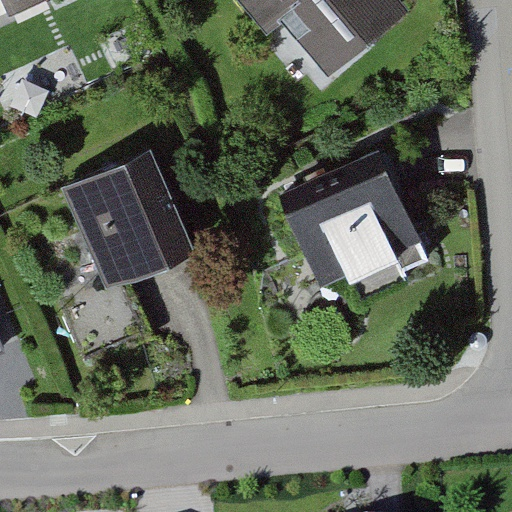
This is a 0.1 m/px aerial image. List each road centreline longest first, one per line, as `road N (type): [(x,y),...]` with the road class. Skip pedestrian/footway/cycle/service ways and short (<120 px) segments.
road 1 (residential): [(0,473),(511,425)]
road 2 (residential): [(511,157),(494,0)]
